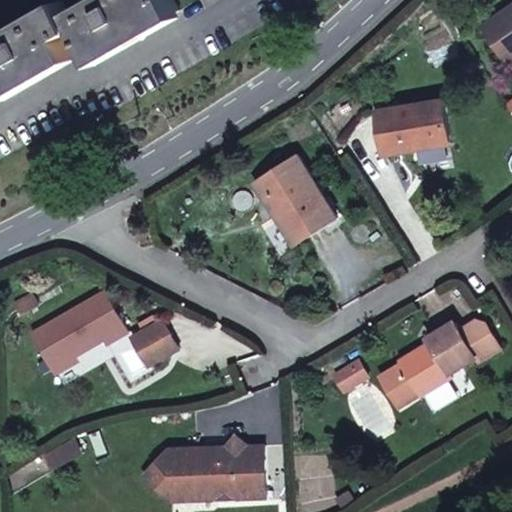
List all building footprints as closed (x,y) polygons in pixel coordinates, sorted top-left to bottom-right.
[(93,0),(70,13),(63,0),(0,36),(0,97),(77,54),(67,38),(80,31),(97,59),(180,11),(173,0),(93,0)] [(511,8),(486,26),(510,61),(511,59),(511,8)] [(446,101),(380,111),(386,153),(418,148),(417,142),(451,136),(446,101)] [(451,136),(417,142),(418,148),(452,142),(451,136)] [(339,217),(299,155),(256,183),(297,246),(339,217)] [(131,331),(107,291),(34,333),(55,369),(106,340),(107,342),(108,344),(108,345),(131,331)] [(40,305),(33,293),(16,302),(23,314),(40,305)] [(181,349),(165,320),(134,338),(151,366),(181,349)] [(488,323),(478,321),(463,330),(458,322),(430,338),(433,342),(403,360),(404,362),(383,375),(402,406),(423,393),(424,395),(455,377),(452,373),(479,357),(482,362),(504,349),(488,323)] [(361,360),(347,368),(356,383),(370,375),(361,360)] [(337,374),(346,389),(356,383),(347,368),(337,374)] [(455,377),(424,395),(427,399),(457,381),(455,377)] [(251,446),(239,437),(228,447),(240,456),(251,446)] [(62,448),(70,461),(86,453),(78,439),(62,448)] [(268,446),(251,446),(240,456),(228,447),(170,449),(147,476),(174,501),(186,488),(216,486),(216,499),(269,497),(268,446)] [(47,456),(55,469),(70,461),(62,448),(47,456)] [(216,486),(186,488),(174,501),(216,499),(216,486)]
